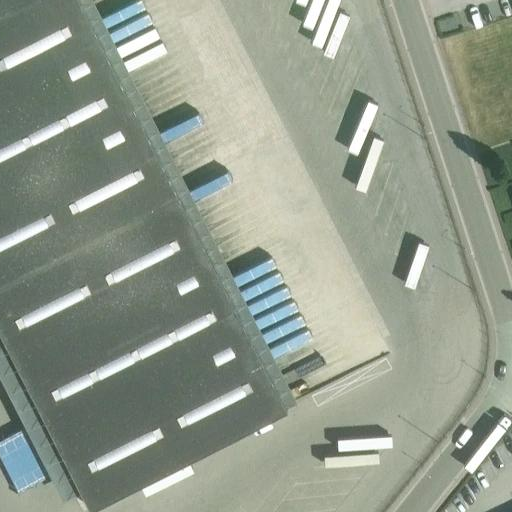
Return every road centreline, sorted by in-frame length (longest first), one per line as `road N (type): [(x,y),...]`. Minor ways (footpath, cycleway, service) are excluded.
road 1 (unknown): [(226,0),(417,405)]
road 2 (tertiary): [(509,374),(508,316),(406,0)]
road 3 (unknown): [(226,511),(322,448),(417,405)]
road 4 (tertiary): [(412,511),(492,409),(509,374)]
road 5 (unknown): [(0,149),(131,92)]
